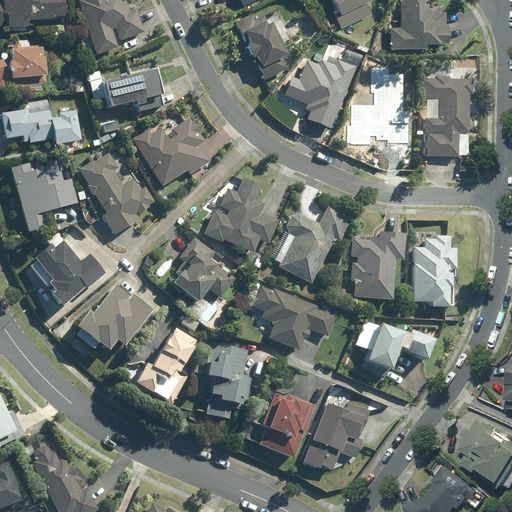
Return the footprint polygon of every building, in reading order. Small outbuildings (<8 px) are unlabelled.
[(62,17),(60,0),(0,0),(0,26),(2,26),(2,30),(23,29),(23,22),(50,20),(50,18),(62,17)] [(77,0),(77,1),(74,2),(92,56),(113,48),(108,30),(112,29),(116,41),(140,33),(132,10),(125,12),(121,0),(77,0)] [(338,28),(369,14),(362,0),(326,0),(332,12),(331,13),(338,28)] [(387,47),(421,46),(421,45),(445,45),(444,10),(431,10),(431,1),(424,1),(424,0),(396,0),(397,25),(386,25),(387,47)] [(253,19),(250,14),(232,23),(244,46),(240,48),(246,59),(249,57),(261,81),(285,70),(279,58),(281,57),(261,15),(253,19)] [(0,91),(19,89),(19,88),(43,85),(39,47),(26,48),(25,41),(14,42),(15,46),(3,47),(4,55),(0,54),(0,91)] [(327,129),(352,68),(334,60),(331,66),(318,61),(316,66),(303,61),(295,80),(288,77),(281,96),(304,105),(302,111),(307,112),(304,120),(327,129)] [(161,107),(152,71),(120,78),(120,75),(115,77),(115,79),(99,84),(105,109),(131,103),(132,108),(135,107),(137,112),(161,107)] [(446,79),(446,78),(432,77),(432,80),(420,79),(420,99),(436,99),(436,120),(422,119),(422,133),(429,133),(429,135),(423,135),(423,157),(456,157),(456,134),(465,134),(466,95),(469,95),(469,80),(446,79)] [(81,91),(80,80),(70,81),(71,92),(81,91)] [(376,99),(352,95),(348,121),(344,120),(340,141),(374,146),(377,126),(371,124),(376,99)] [(51,146),(78,142),(73,112),(54,115),(54,119),(48,120),(46,111),(24,115),(23,111),(0,115),(0,141),(16,139),(17,144),(23,143),(24,145),(50,140),(51,146)] [(129,141),(158,188),(183,172),(186,176),(207,163),(196,146),(201,143),(186,120),(169,130),(173,137),(166,142),(158,130),(148,136),(144,131),(129,141)] [(116,129),(115,122),(100,125),(102,132),(116,129)] [(75,171),(102,215),(98,217),(110,237),(137,220),(134,216),(145,208),(145,207),(151,203),(142,189),(137,192),(130,180),(119,187),(110,172),(114,169),(105,155),(91,163),(90,162),(75,171)] [(4,171),(22,235),(44,228),(40,214),(74,204),(67,180),(59,182),(56,173),(45,176),(43,168),(27,173),(25,165),(4,171)] [(218,241),(248,255),(254,241),(264,246),(274,221),(256,213),(260,206),(252,202),(257,188),(238,180),(232,194),(224,190),(215,208),(224,212),(222,217),(210,211),(199,236),(217,244),(218,241)] [(85,199),(82,191),(76,193),(78,201),(85,199)] [(308,285),(331,241),(335,243),(347,220),(324,209),(316,224),(296,214),(288,216),(283,227),(285,235),(291,238),(275,268),(308,285)] [(397,262),(400,235),(376,233),(375,239),(366,239),(366,242),(349,240),(347,257),(354,258),(354,265),(349,265),(347,282),(351,282),(350,298),(387,302),(391,261),(397,262)] [(409,265),(408,303),(425,304),(425,309),(442,309),(442,307),(448,307),(449,286),(446,286),(446,270),(451,270),(452,249),(446,249),(446,237),(431,236),(431,240),(420,239),(420,248),(411,248),(410,265),(409,265)] [(217,300),(231,281),(206,262),(212,255),(190,239),(175,260),(180,263),(172,275),(173,277),(165,287),(191,305),(203,289),(217,300)] [(84,290),(103,275),(87,254),(78,262),(61,241),(51,249),(47,245),(28,261),(46,282),(42,286),(49,294),(45,297),(56,310),(82,289),(84,290)] [(257,268),(260,260),(254,258),(251,265),(257,268)] [(254,294),(258,283),(253,280),(248,291),(254,294)] [(118,348),(150,311),(130,294),(127,298),(112,285),(87,316),(83,312),(69,329),(90,346),(91,345),(101,354),(110,342),(118,348)] [(324,339),(333,316),(270,290),(268,293),(257,288),(249,309),(260,313),(257,320),(268,324),(269,328),(264,341),(294,353),(298,342),(301,343),(305,333),(303,332),(303,331),(324,339)] [(421,361),(430,341),(407,331),(404,337),(376,325),(361,362),(365,364),(363,367),(384,376),(386,370),(384,369),(388,358),(391,359),(395,350),(421,361)] [(201,347),(171,329),(133,389),(163,408),(201,347)] [(223,420),(226,405),(234,406),(244,351),(206,345),(197,400),(204,401),(201,416),(223,420)] [(287,459),(310,406),(276,392),(254,445),(287,459)] [(347,405),(344,412),(323,404),(300,462),(327,473),(335,453),(350,459),(367,411),(347,405)] [(0,409),(0,441),(10,437),(0,409)] [(511,438),(480,420),(462,452),(469,456),(464,463),(511,491),(511,438)] [(50,447),(26,459),(53,511),(81,511),(83,511),(50,447)] [(6,459),(0,461),(0,503),(20,496),(6,459)] [(455,511),(459,508),(461,510),(470,498),(468,496),(475,486),(446,466),(433,484),(437,486),(430,496),(405,508),(407,511),(455,511)] [(169,511),(149,502),(143,511),(169,511)]
